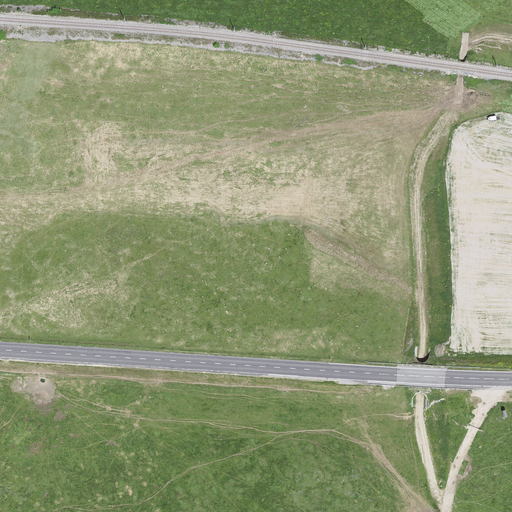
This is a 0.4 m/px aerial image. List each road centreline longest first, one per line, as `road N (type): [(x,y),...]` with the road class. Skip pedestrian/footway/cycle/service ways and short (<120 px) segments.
road 1 (secondary): [(511,375),(0,347)]
road 2 (track): [(466,33),(458,103),(419,162),(416,186),(419,422),(445,507)]
road 3 (track): [(445,511),(491,375)]
